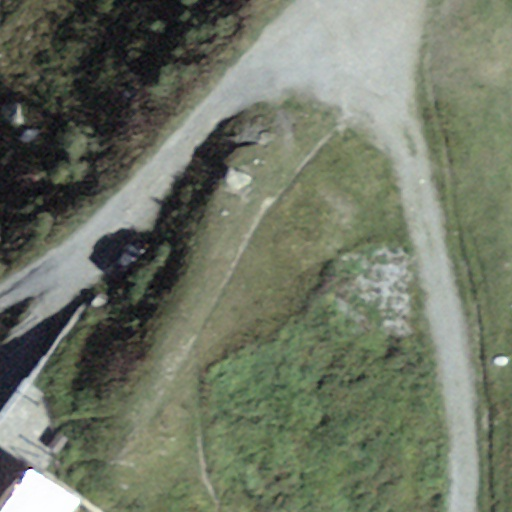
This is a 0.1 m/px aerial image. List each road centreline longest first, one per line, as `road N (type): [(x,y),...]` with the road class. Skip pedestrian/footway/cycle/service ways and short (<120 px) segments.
road 1 (track): [(469,511),(461,363),(432,221),(385,47),(357,27)]
road 2 (track): [(92,281),(174,221),(226,147),(329,61),(357,27)]
